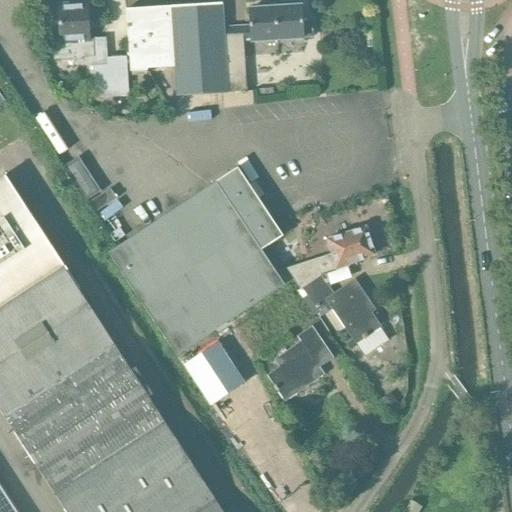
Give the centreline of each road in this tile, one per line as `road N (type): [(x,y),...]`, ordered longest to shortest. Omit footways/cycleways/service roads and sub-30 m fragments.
road 1 (unclassified): [(357,511),(422,412),(437,372),(412,125),(470,118)]
road 2 (unclassified): [(511,447),(470,118)]
